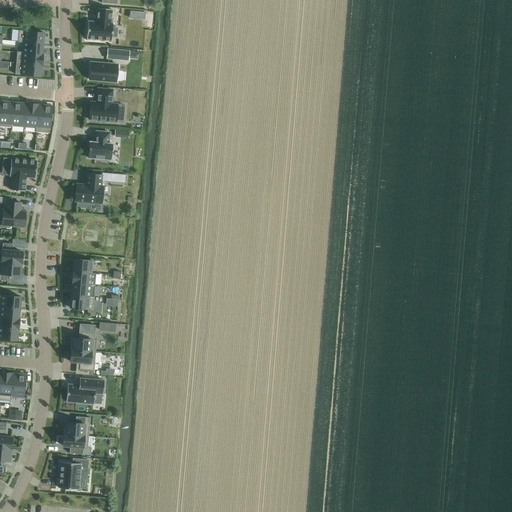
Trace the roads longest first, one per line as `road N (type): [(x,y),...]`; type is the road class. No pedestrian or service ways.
road 1 (residential): [(46,365),(39,261),(68,96)]
road 2 (residential): [(6,511),(32,457),(46,365)]
